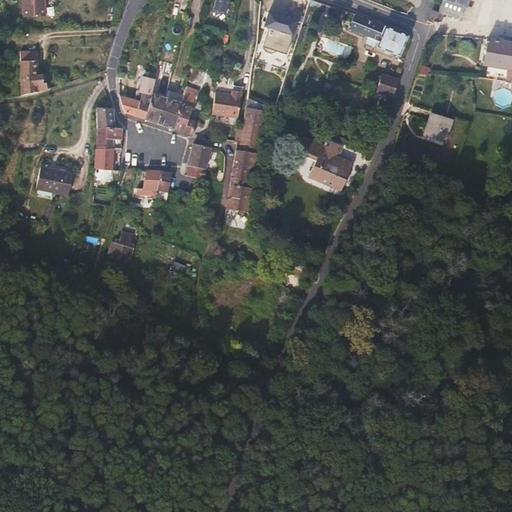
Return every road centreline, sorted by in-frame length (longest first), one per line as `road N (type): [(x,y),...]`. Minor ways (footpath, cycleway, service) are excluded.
road 1 (residential): [(338,0),(416,28),(421,38),(225,511)]
road 2 (residential): [(135,5),(115,73),(124,119),(188,138)]
